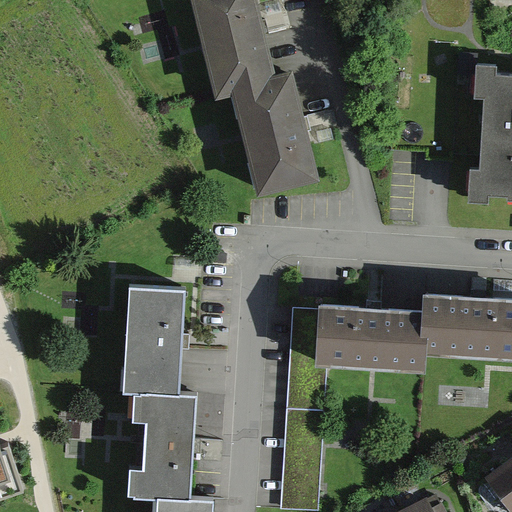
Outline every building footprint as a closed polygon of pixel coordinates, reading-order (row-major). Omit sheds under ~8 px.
[(285,80),(265,0),(202,0),(225,94),(285,80)] [(511,69),(492,69),(483,193),(511,194),(511,69)] [(326,182),(300,76),(240,91),(266,196),(326,182)] [(191,292),(135,288),(127,392),(184,396),(191,292)] [(511,307),(432,302),(429,354),(511,360),(511,307)] [(427,371),(431,319),(324,311),(298,309),(283,509),(317,511),(328,363),(427,371)] [(202,397),(146,393),(138,497),(195,501),(202,397)] [(0,424),(0,490),(19,484),(4,436),(0,424)] [(511,468),(493,485),(511,505),(511,468)] [(435,511),(426,495),(402,507),(404,511),(435,511)] [(215,511),(216,502),(160,498),(158,511),(215,511)]
